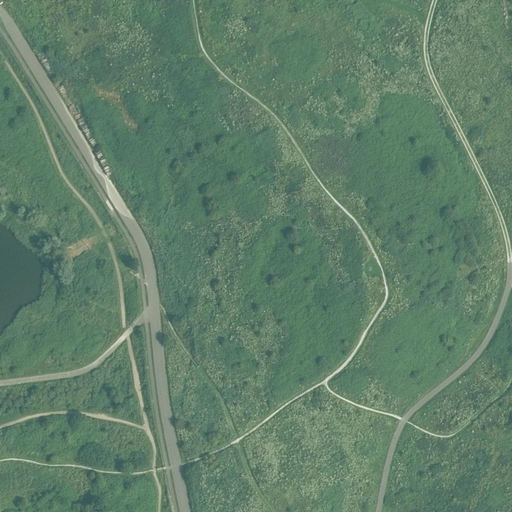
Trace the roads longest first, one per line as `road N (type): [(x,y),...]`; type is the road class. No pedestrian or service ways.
road 1 (unknown): [(148,431),(114,244),(68,185),(0,55)]
road 2 (track): [(434,0),(426,61),(498,213),(508,285)]
road 3 (unknown): [(154,472),(148,431),(114,417),(41,413),(0,428)]
